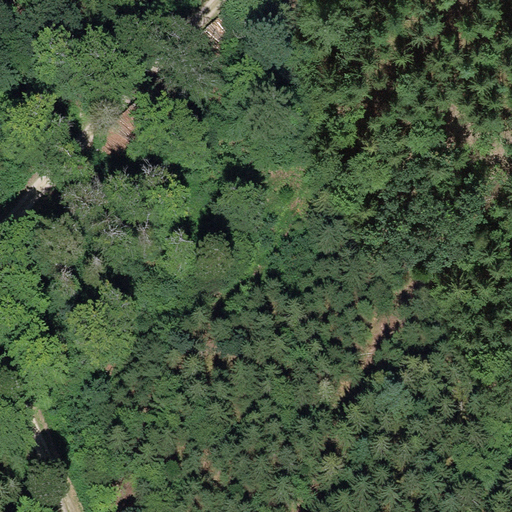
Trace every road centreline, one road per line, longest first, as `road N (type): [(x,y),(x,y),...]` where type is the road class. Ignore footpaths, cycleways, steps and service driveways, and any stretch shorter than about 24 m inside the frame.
road 1 (track): [(216,0),(0,220)]
road 2 (track): [(72,511),(0,356)]
